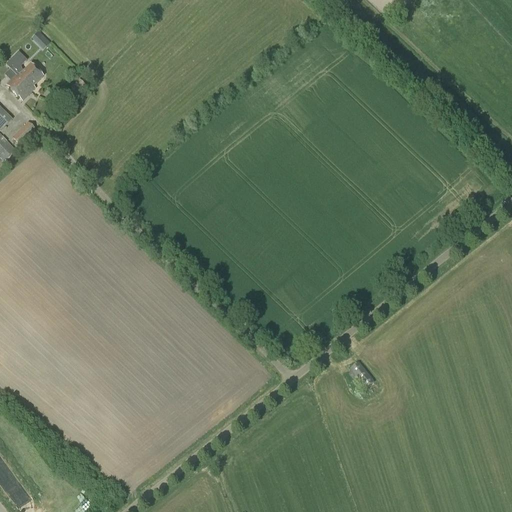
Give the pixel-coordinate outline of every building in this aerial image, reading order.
[(31,40),(43,51),(50,44),(38,32),(31,40)] [(5,65),(15,75),(27,88),(26,89),(30,93),(34,89),(32,88),(42,78),(30,65),(23,72),(20,69),(20,67),(26,61),(18,52),(5,65)] [(21,102),(30,93),(26,89),(27,88),(15,75),(5,85),(21,102)] [(76,94),(82,87),(77,82),(70,88),(76,94)] [(0,132),(12,121),(0,109),(0,132)] [(20,146),(35,132),(28,123),(12,138),(20,146)] [(0,159),(2,162),(14,152),(0,136),(0,159)] [(374,383),(359,364),(350,370),(351,373),(348,376),(353,382),(356,379),(365,390),(374,383)]
